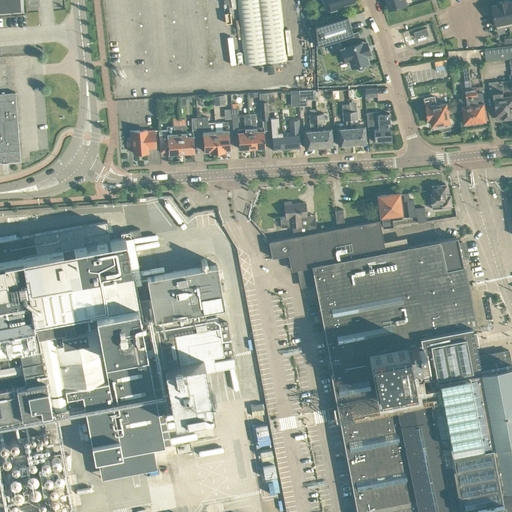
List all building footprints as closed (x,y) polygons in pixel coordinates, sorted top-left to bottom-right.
[(0,0),(0,10),(20,9),(19,0),(0,0)] [(280,0),(237,0),(244,64),(287,59),(280,0)] [(327,0),(331,10),(340,7),(339,5),(354,0),(327,0)] [(390,9),(407,3),(406,0),(386,0),(389,8),(390,9)] [(497,29),(509,26),(504,1),(498,2),(499,3),(492,5),(497,29)] [(353,33),(347,14),(315,24),(316,45),(339,38),(342,48),(341,48),(345,60),(349,59),(351,66),(355,65),(356,67),(356,68),(357,69),(358,70),(359,70),(360,70),(361,70),(362,70),(363,69),(364,68),(364,67),(364,66),(364,65),(363,62),(367,61),(365,54),(369,52),(366,41),(362,42),(361,41),(360,41),(357,32),(353,33)] [(427,28),(415,32),(417,38),(429,34),(427,28)] [(487,61),(510,58),(511,58),(511,45),(485,49),(487,61)] [(446,58),(435,60),(436,67),(448,65),(446,58)] [(474,104),(471,81),(469,66),(464,67),(466,88),(467,97),(459,98),(460,106),(462,106),(465,122),(476,121),(475,115),(476,115),(475,109),(473,110),(473,104),(474,104)] [(502,81),(490,82),(490,85),(491,95),(494,95),(493,92),(503,91),(503,95),(511,94),(511,79),(510,80),(502,81)] [(487,120),(484,102),(482,80),(471,81),(474,104),(473,104),(473,110),(475,109),(476,115),(475,115),(476,121),(487,120)] [(377,87),(365,88),(365,97),(377,96),(377,87)] [(331,90),(315,91),(315,104),(331,103),(331,90)] [(511,94),(503,95),(503,91),(493,92),(494,95),(494,100),(495,100),(498,119),(504,118),(504,117),(511,116),(511,94)] [(16,92),(6,92),(0,92),(0,160),(20,159),(16,92)] [(269,118),(268,110),(267,92),(259,93),(261,119),(269,118)] [(298,93),(299,105),(307,105),(306,92),(298,93)] [(291,106),(299,105),(298,93),(290,93),(291,106)] [(224,95),(214,96),(215,105),(224,104),(224,95)] [(451,122),(449,112),(447,103),(436,105),(435,96),(425,98),(429,118),(429,117),(431,117),(433,125),(451,122)] [(352,144),(350,111),(349,111),(349,103),(342,104),(343,120),(346,120),(346,127),(337,128),(338,145),(352,144)] [(365,126),(355,127),(354,119),(357,119),(357,110),(350,111),(352,144),(366,143),(365,126)] [(239,148),(252,147),(250,113),(244,114),(245,127),(238,128),(239,148)] [(256,127),(256,119),(255,113),(250,113),(252,147),(265,146),(264,126),(256,127)] [(305,147),(319,146),(316,113),(308,114),(310,130),(304,131),(305,147)] [(331,129),(321,129),(321,122),(324,122),(323,113),(316,113),(319,146),(332,145),(331,129)] [(374,126),(374,132),(375,142),(391,141),(389,113),(377,114),(378,126),(374,126)] [(284,149),(283,133),(277,133),(277,125),(279,125),(279,116),(271,117),(273,150),(284,149)] [(181,152),(180,119),(179,119),(179,117),(173,117),(173,125),(168,125),(167,127),(167,134),(159,135),(160,152),(168,151),(168,153),(181,152)] [(215,122),(208,123),(207,117),(197,117),(198,129),(202,129),(204,150),(204,151),(210,150),(210,152),(217,151),(216,128),(215,128),(215,122)] [(186,124),(185,124),(185,119),(180,119),(181,152),(194,151),(193,131),(186,132),(186,124)] [(284,149),(287,149),(300,148),(298,119),(289,120),(290,132),(283,133),(284,149)] [(230,148),(229,138),(228,121),(222,121),(223,128),(216,128),(217,151),(225,151),(225,149),(231,149),(230,148)] [(156,147),(155,137),(155,130),(146,130),(132,130),(130,130),(131,138),(128,138),(128,145),(128,146),(133,145),(134,153),(148,152),(148,148),(157,147),(156,147)] [(447,195),(446,184),(432,185),(433,194),(431,194),(432,209),(451,207),(450,195),(447,195)] [(402,218),(400,202),(399,192),(378,195),(382,219),(382,227),(393,226),(392,219),(402,218)] [(415,216),(414,208),(413,193),(403,193),(404,201),(407,200),(409,217),(415,216)] [(285,216),(281,216),(282,227),(292,226),(293,234),(316,230),(316,225),(308,226),(306,202),(291,203),(291,201),(284,202),(285,216)] [(414,208),(415,216),(417,216),(418,222),(426,221),(424,207),(414,208)] [(343,209),(335,210),(335,211),(337,226),(345,225),(344,225),(343,210),(343,209)] [(379,219),(269,241),(272,257),(309,250),(312,265),(311,265),(332,371),(330,371),(337,406),(327,408),(330,422),(340,421),(357,511),(511,511),(511,364),(510,355),(509,350),(502,351),(476,356),(474,347),(479,346),(477,332),(472,333),(470,325),(477,324),(464,265),(463,266),(461,256),(465,255),(462,242),(458,243),(457,236),(385,251),(379,219)] [(0,353),(16,351),(17,353),(0,355),(0,419),(84,404),(94,459),(97,459),(153,447),(170,444),(165,413),(160,414),(157,402),(167,400),(165,386),(155,388),(148,353),(158,351),(161,366),(163,366),(171,409),(211,402),(205,369),(234,364),(233,357),(214,361),(213,357),(233,353),(227,322),(218,323),(216,315),(205,317),(204,308),(224,305),(217,263),(206,265),(206,263),(207,262),(207,260),(206,259),(205,258),(203,258),(202,259),(201,260),(201,261),(201,263),(202,264),(203,266),(147,276),(141,276),(139,276),(133,277),(125,237),(131,236),(141,235),(140,228),(120,232),(121,237),(109,239),(106,221),(17,237),(16,234),(0,237),(0,353)] [(263,402),(250,405),(252,411),(264,408),(263,402)] [(264,411),(252,413),(255,428),(267,426),(264,411)] [(267,427),(255,429),(258,444),(270,442),(267,427)] [(271,448),(260,451),(262,465),(274,463),(271,448)] [(2,455),(1,457),(2,459),(3,461),(4,462),(6,462),(8,461),(9,460),(10,458),(10,457),(9,455),(8,454),(6,453),(5,453),(3,454),(2,455)] [(12,465),(11,467),(11,468),(12,470),(13,471),(15,472),(17,472),(19,471),(20,469),(20,467),(20,465),(18,464),(17,463),(15,463),(13,464),(12,465)] [(276,470),(264,472),(265,478),(277,476),(276,470)] [(29,488),(29,490),(29,492),(31,494),(33,495),(35,495),(37,495),(38,494),(40,492),(40,490),(40,488),(39,486),(37,485),(35,484),(33,484),(31,485),(30,486),(29,488)] [(12,492),(12,494),(12,496),(14,497),(15,498),(18,499),(20,498),(21,497),(23,495),(23,493),(23,491),(22,489),(20,488),(18,487),(16,487),(14,488),(13,490),(12,492)]
